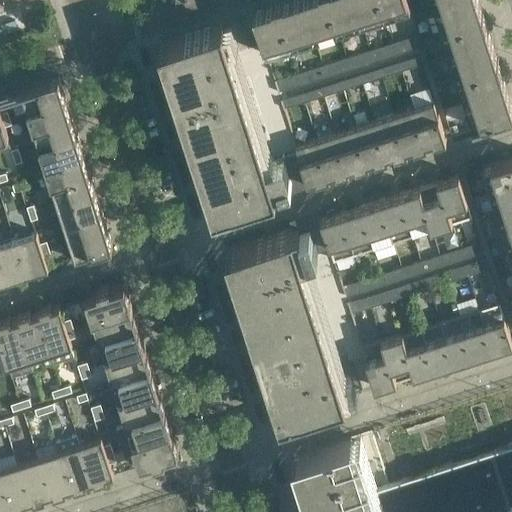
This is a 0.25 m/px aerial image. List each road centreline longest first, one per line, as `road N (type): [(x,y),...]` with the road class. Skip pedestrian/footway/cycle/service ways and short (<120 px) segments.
road 1 (residential): [(248,511),(100,48)]
road 2 (residential): [(100,48),(252,0)]
